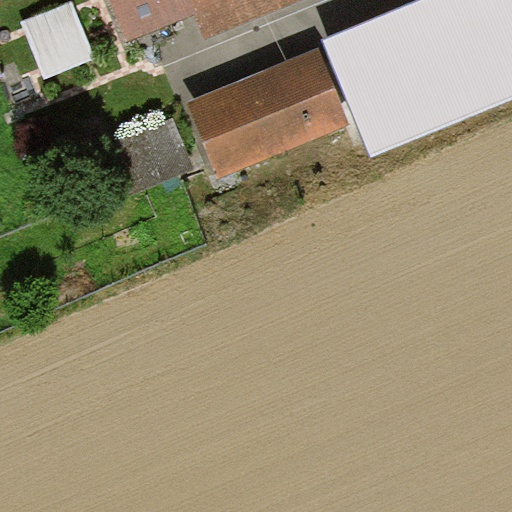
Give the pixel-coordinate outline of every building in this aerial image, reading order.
[(113,0),(126,32),(190,6),(203,38),(295,0),(113,0)] [(511,0),(419,0),(410,4),(455,106),(511,80),(511,0)] [(62,11),(16,30),(37,83),(84,64),(62,11)] [(315,68),(333,111),(403,82),(385,39),(315,68)] [(313,63),(181,118),(211,189),(343,134),(333,111),(315,68),(313,63)] [(162,125),(103,148),(123,200),(182,177),(162,125)]
